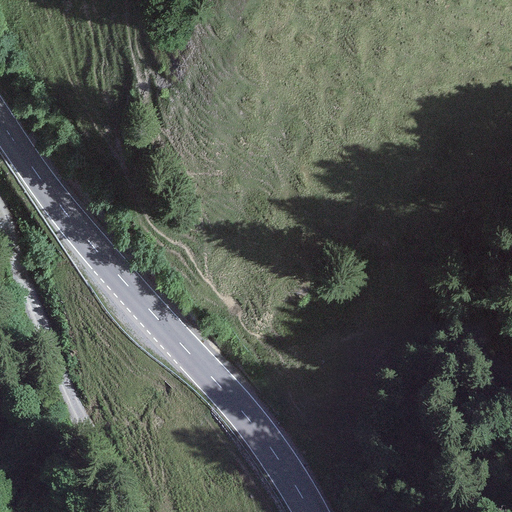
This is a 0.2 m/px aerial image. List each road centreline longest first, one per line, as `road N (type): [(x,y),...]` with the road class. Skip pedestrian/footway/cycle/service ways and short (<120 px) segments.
road 1 (secondary): [(0,122),(67,214),(250,422),(310,511)]
road 2 (track): [(134,511),(55,361),(0,215)]
